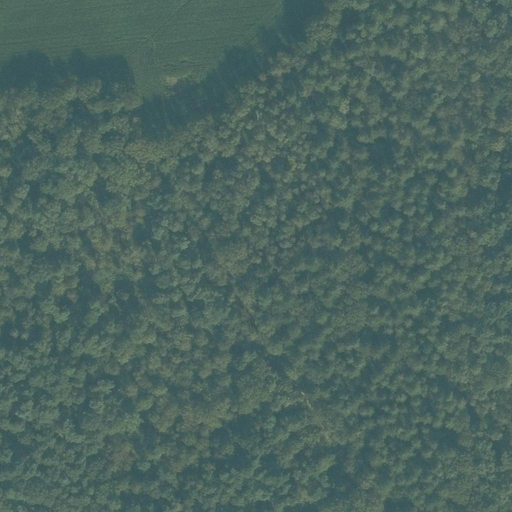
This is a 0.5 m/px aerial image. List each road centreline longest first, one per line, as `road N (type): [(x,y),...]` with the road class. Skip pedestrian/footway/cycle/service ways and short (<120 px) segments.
road 1 (track): [(449,511),(463,0)]
road 2 (track): [(267,345),(160,170),(95,140),(36,95),(0,96)]
road 3 (track): [(0,428),(200,374),(267,345)]
road 4 (track): [(382,511),(267,345)]
road 5 (track): [(36,95),(0,263)]
